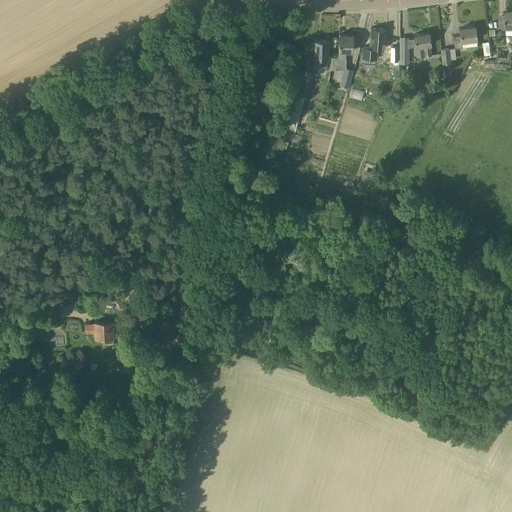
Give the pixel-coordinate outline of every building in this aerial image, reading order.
[(475,26),(474,26),(474,24),(466,25),(466,27),(459,28),(460,35),(453,36),(455,48),(477,45),(476,39),(475,26)] [(385,29),(370,28),(369,47),(363,47),(362,58),(376,59),(377,48),(384,48),(385,29)] [(430,45),(429,32),(414,34),(415,47),(423,46),(424,56),(431,55),(430,45)] [(331,57),(331,63),(345,64),(345,58),(345,50),(352,51),(353,35),(339,34),(338,57),(331,57)] [(329,40),(314,39),(313,57),(316,57),(316,63),(325,64),(326,57),(328,57),(329,40)] [(408,47),(400,47),(400,59),(408,59),(408,47)] [(449,48),(440,49),(443,68),(452,67),(449,48)] [(346,68),(344,68),(344,70),(339,85),(348,87),(353,70),(346,68)] [(305,98),(307,98),(314,74),(299,70),(292,94),(296,95),(287,129),(295,132),(305,98)] [(385,96),(388,89),(382,86),(379,94),(385,96)] [(56,308),(42,309),(44,324),(58,323),(56,308)] [(111,329),(115,329),(115,322),(111,322),(111,321),(95,321),(96,324),(86,324),(86,332),(96,331),(96,337),(112,336),(111,329)]
